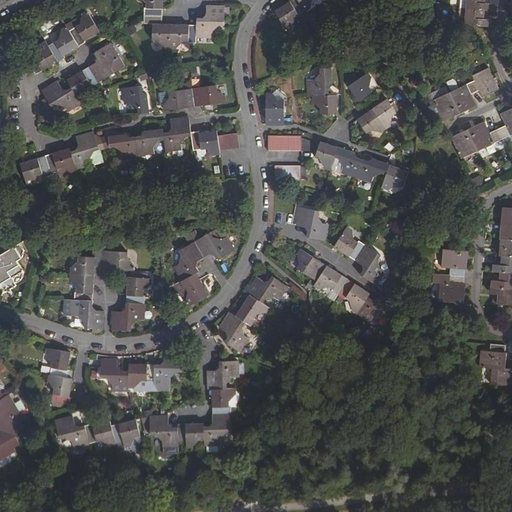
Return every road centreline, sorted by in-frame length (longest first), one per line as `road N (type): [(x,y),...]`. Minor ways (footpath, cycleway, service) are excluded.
road 1 (residential): [(266,0),(250,19),(243,54),(263,178),(262,224),(252,260),(230,293),(180,331),(139,344),(82,341),(0,317)]
road 2 (residential): [(511,185),(484,208),(476,300),(493,328),(511,334)]
road 3 (residential): [(73,134),(39,138),(26,124),(23,89),(0,43)]
